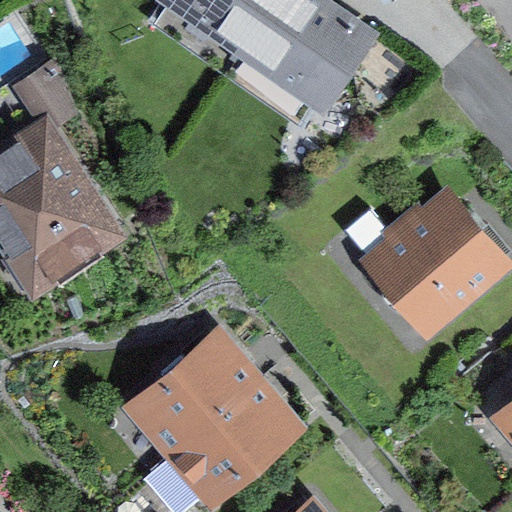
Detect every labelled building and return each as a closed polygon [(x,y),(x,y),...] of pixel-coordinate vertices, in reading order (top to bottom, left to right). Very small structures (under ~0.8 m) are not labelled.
[(222,76),(274,0),(149,0),(165,10),(153,28),(222,76)] [(377,32),(331,0),(274,0),(222,76),(300,129),(312,111),(319,116),(377,32)] [(52,57),(6,87),(29,121),(0,139),(0,268),(23,303),(124,238),(53,130),(74,116),(52,57)] [(511,263),(444,184),(419,205),(413,199),(386,222),(392,228),(355,260),(425,341),(511,266),(511,263)] [(161,459),(260,377),(217,325),(118,407),(161,459)] [(305,430),(260,377),(161,459),(138,479),(165,511),(179,511),(195,498),(206,511),(305,430)] [(511,396),(484,421),(511,453),(511,396)] [(289,511),(323,511),(309,495),(289,511)]
